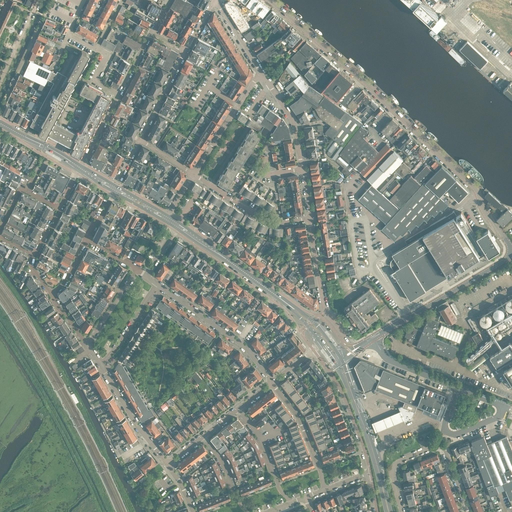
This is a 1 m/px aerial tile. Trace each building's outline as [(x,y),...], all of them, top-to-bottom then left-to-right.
[(173,0),(170,7),(177,11),(186,16),(189,10),(192,6),(182,0),(173,0)] [(199,0),(197,5),(204,9),(208,0),(199,0)] [(230,0),(228,0),(225,3),(226,8),(242,32),(250,26),(235,4),(230,0)] [(258,0),(249,0),(246,4),(263,17),(270,8),(258,0)] [(407,0),(431,22),(438,15),(422,0),(431,0),(432,1),(433,0),(407,0)] [(107,1),(105,6),(111,9),(114,5),(107,1)] [(147,8),(146,9),(156,14),(161,6),(151,1),(150,3),(149,2),(147,6),(148,7),(147,8)] [(6,3),(4,8),(10,11),(13,6),(6,3)] [(100,7),(99,9),(109,14),(111,9),(105,6),(103,8),(100,7)] [(194,13),(199,16),(202,10),(196,6),(195,9),(196,10),(194,13)] [(86,7),(84,12),(91,15),(94,16),(94,15),(91,13),(93,10),(91,9),(86,7)] [(145,14),(154,19),(156,14),(142,7),(141,9),(146,12),(145,14)] [(170,7),(167,12),(174,16),(177,11),(170,7)] [(4,8),(1,13),(8,16),(10,11),(4,8)] [(101,12),(100,15),(106,19),(109,14),(99,9),(98,11),(101,12)] [(154,19),(136,9),(135,13),(152,22),(154,19)] [(270,20),(276,14),(272,10),(262,23),(264,24),(269,18),(270,20)] [(167,12),(164,18),(171,22),(174,16),(167,12)] [(210,26),(219,21),(213,12),(205,27),(206,29),(210,26)] [(1,13),(0,15),(0,18),(6,21),(8,16),(1,13)] [(114,20),(121,24),(123,20),(122,19),(123,16),(118,13),(114,20)] [(190,18),(196,22),(198,17),(192,13),(190,18)] [(276,14),(270,20),(273,22),(272,24),(276,27),(283,19),(276,14)] [(97,17),(97,18),(96,19),(104,23),(106,19),(100,15),(98,18),(97,17)] [(437,31),(447,21),(441,15),(431,26),(437,31)] [(96,19),(97,18),(94,17),(93,21),(96,22),(95,24),(101,28),(104,23),(96,19)] [(136,23),(145,28),(149,22),(140,17),(136,23)] [(164,18),(161,23),(168,26),(169,27),(171,22),(164,18)] [(188,18),(185,23),(192,27),(195,23),(188,18)] [(51,26),(53,27),(54,28),(55,25),(54,25),(55,22),(46,19),(44,23),(51,26)] [(133,31),(141,35),(145,29),(140,27),(140,25),(128,19),(127,21),(134,25),(136,26),(133,31)] [(289,26),(283,20),(273,29),(275,31),(278,27),(284,32),(289,26)] [(75,31),(80,33),(86,23),(83,21),(81,25),(79,24),(75,31)] [(210,26),(213,30),(221,25),(220,22),(219,21),(210,26)] [(80,33),(85,36),(88,29),(86,28),(88,24),(86,23),(80,33)] [(168,26),(161,23),(158,30),(158,31),(164,34),(165,30),(164,30),(165,28),(166,28),(168,26)] [(185,23),(182,28),(189,32),(192,27),(185,23)] [(481,28),(490,37),(495,32),(485,23),(481,28)] [(43,24),(41,29),(50,34),(53,29),(43,24)] [(63,25),(60,31),(66,34),(68,28),(63,25)] [(221,25),(213,30),(216,35),(224,30),(224,29),(223,27),(222,27),(221,25)] [(85,36),(89,38),(94,30),(95,28),(93,27),(91,31),(88,29),(85,36)] [(290,27),(281,36),(287,41),(295,32),(296,31),(295,31),(291,27),(290,27)] [(94,30),(89,38),(94,41),(98,34),(95,33),(97,31),(96,31),(97,29),(95,28),(94,30)] [(182,28),(179,33),(187,37),(189,32),(182,28)] [(224,30),(216,35),(219,40),(227,35),(227,34),(225,31),(224,30)] [(244,35),(246,38),(254,33),(252,30),(244,35)] [(301,36),(295,32),(287,41),(287,42),(288,41),(289,42),(287,43),(287,45),(291,48),(291,47),(301,36)] [(182,43),(183,43),(187,37),(179,33),(178,36),(177,35),(174,39),(178,42),(182,43)] [(254,33),(246,38),(248,41),(256,36),(254,33)] [(37,38),(36,40),(44,44),(47,39),(48,38),(39,34),(37,38)] [(123,41),(138,49),(141,43),(126,35),(123,41)] [(227,35),(219,40),(222,44),(230,39),(228,36),(227,35)] [(287,41),(281,36),(281,37),(257,53),(260,57),(259,58),(260,58),(265,66),(271,61),(269,58),(272,56),(272,55),(273,54),(271,52),(274,50),(276,52),(277,52),(276,49),(279,47),(285,43),(287,41)] [(301,37),(291,47),(295,51),(305,40),(301,37)] [(218,49),(198,38),(197,38),(195,42),(194,44),(192,48),(192,49),(212,59),(218,49)] [(36,40),(31,50),(38,53),(43,56),(41,60),(49,64),(51,59),(55,61),(59,49),(56,48),(53,47),(55,43),(47,39),(44,44),(36,40)] [(161,50),(160,52),(167,56),(170,49),(153,39),(150,44),(161,50)] [(230,39),(222,44),(225,49),(233,44),(233,43),(231,41),(230,39)] [(116,52),(119,52),(123,44),(118,41),(113,50),(116,52)] [(304,73),(321,54),(306,41),(291,57),(304,73)] [(480,69),(488,60),(467,41),(459,49),(480,69)] [(150,44),(147,50),(155,55),(157,51),(160,52),(161,50),(150,44)] [(233,44),(225,49),(228,54),(232,51),(233,53),(237,50),(235,48),(236,48),(234,45),(233,44)] [(121,56),(128,59),(134,49),(127,45),(121,56)] [(159,57),(156,64),(169,71),(178,54),(177,52),(170,49),(167,56),(166,56),(164,60),(162,58),(159,57)] [(199,53),(191,50),(189,54),(202,61),(203,60),(201,59),(202,58),(200,58),(202,54),(199,53)] [(237,51),(237,50),(233,53),(232,51),(228,54),(232,60),(240,55),(239,53),(237,50),(237,51)] [(31,51),(27,59),(31,60),(33,62),(37,54),(31,51)] [(30,123),(29,124),(39,129),(37,133),(42,135),(45,137),(47,133),(48,134),(56,138),(70,146),(71,145),(71,144),(73,139),(74,138),(76,133),(54,121),(56,116),(60,111),(59,111),(62,106),(65,102),(65,101),(64,101),(68,96),(67,96),(71,91),(70,91),(73,86),(72,86),(76,81),(75,81),(79,76),(78,76),(81,71),(80,71),(84,66),(83,66),(87,61),(86,61),(89,55),(81,51),(81,52),(80,53),(78,57),(71,53),(60,73),(57,71),(56,73),(51,71),(47,79),(53,83),(38,112),(36,111),(30,123)] [(202,61),(189,54),(187,58),(194,62),(196,60),(197,61),(201,64),(202,61)] [(322,54),(309,68),(318,75),(331,61),(322,54)] [(240,55),(232,60),(235,64),(243,59),(242,58),(240,55)] [(120,58),(117,63),(127,68),(130,64),(120,58)] [(243,59),(235,64),(237,69),(246,64),(245,62),(243,60),(243,59)] [(186,60),(183,65),(196,72),(198,70),(196,69),(195,70),(191,67),(193,64),(186,60)] [(51,71),(30,61),(23,75),(44,86),(47,79),(51,71)] [(314,81),(323,88),(339,69),(331,61),(314,81)] [(302,93),(309,85),(289,62),(279,79),(295,98),(297,97),(302,93)] [(127,68),(117,63),(115,67),(125,73),(127,68)] [(246,64),(237,69),(240,73),(240,74),(249,68),(248,68),(247,67),(248,67),(246,64)] [(196,72),(183,65),(180,71),(188,74),(189,71),(194,73),(193,74),(195,75),(196,72)] [(139,67),(136,72),(143,75),(145,71),(139,67)] [(155,72),(155,73),(165,78),(165,77),(168,72),(161,68),(159,72),(156,71),(155,72)] [(249,68),(240,74),(240,75),(238,79),(246,84),(253,74),(249,68)] [(305,73),(312,82),(318,75),(309,68),(305,73)] [(323,89),(337,99),(353,80),(340,69),(323,89)] [(136,72),(134,77),(140,80),(143,75),(136,72)] [(187,75),(180,72),(177,77),(184,81),(185,79),(187,75)] [(154,75),(156,76),(154,80),(162,84),(164,79),(165,78),(155,73),(154,75)] [(134,77),(131,81),(138,85),(140,80),(134,77)] [(177,77),(174,83),(181,87),(184,81),(177,77)] [(119,84),(113,81),(109,79),(108,81),(112,82),(110,85),(116,89),(119,84)] [(17,81),(15,85),(24,90),(26,85),(17,81)] [(131,81),(129,86),(135,89),(138,85),(131,81)] [(237,81),(234,85),(242,91),(242,90),(244,88),(245,86),(237,81)] [(148,86),(148,87),(157,92),(158,90),(158,91),(161,86),(153,82),(151,86),(149,84),(148,86)] [(510,82),(503,90),(511,98),(511,83),(511,82),(510,82)] [(72,147),(69,152),(73,154),(73,155),(76,155),(80,157),(82,153),(83,151),(84,149),(86,145),(88,142),(89,139),(91,137),(90,137),(92,134),(92,133),(93,132),(94,131),(95,128),(96,128),(95,127),(96,127),(96,125),(98,123),(98,122),(101,116),(105,110),(108,104),(111,98),(105,95),(104,94),(102,93),(103,91),(96,88),(92,86),(90,85),(88,84),(88,85),(86,84),(84,83),(83,85),(83,86),(79,92),(87,97),(88,96),(92,99),(96,101),(93,107),(86,120),(83,125),(82,128),(81,129),(81,130),(80,130),(79,131),(78,128),(76,129),(76,131),(76,133),(74,138),(73,139),(71,144),(71,145),(72,145),(72,147)] [(173,84),(171,90),(183,96),(184,94),(179,92),(181,88),(173,84)] [(234,85),(231,90),(239,95),(241,92),(242,91),(234,85)] [(312,106),(315,108),(324,96),(309,85),(302,93),(297,97),(299,99),(301,97),(306,106),(304,107),(305,109),(309,107),(311,105),(312,106)] [(129,86),(126,91),(133,94),(135,89),(129,86)] [(12,91),(19,94),(24,96),(26,92),(14,87),(12,91)] [(35,91),(33,94),(39,97),(41,92),(32,87),(31,89),(35,91)] [(146,89),(149,90),(147,94),(154,98),(157,93),(157,92),(148,87),(146,89)] [(229,89),(226,93),(236,100),(236,99),(238,97),(239,95),(231,90),(229,89)] [(183,96),(171,90),(168,95),(175,99),(177,96),(182,98),(183,96)] [(363,90),(353,99),(348,105),(354,111),(363,101),(364,102),(361,106),(363,107),(371,98),(367,95),(367,94),(363,90)] [(126,91),(124,95),(130,99),(133,94),(126,91)] [(11,92),(9,97),(19,102),(21,97),(11,92)] [(130,99),(124,95),(121,100),(128,103),(130,99)] [(146,96),(144,99),(142,98),(141,100),(150,105),(151,104),(154,99),(146,96)] [(164,101),(178,108),(179,106),(173,103),(175,100),(167,96),(164,101)] [(322,119),(331,125),(337,130),(344,120),(340,117),(345,111),(324,96),(315,108),(316,109),(312,111),(317,120),(322,119)] [(296,113),(305,109),(304,107),(306,106),(301,97),(299,99),(290,105),(296,113)] [(372,99),(360,110),(363,114),(369,109),(372,112),(378,105),(372,99)] [(141,100),(139,103),(142,104),(140,108),(147,112),(150,107),(150,105),(141,100)] [(224,100),(221,104),(229,110),(230,109),(230,110),(232,107),(231,107),(232,105),(224,100)] [(118,106),(117,108),(130,115),(131,113),(131,112),(132,111),(133,107),(121,101),(120,102),(118,106)] [(164,102),(161,107),(171,112),(171,111),(169,110),(171,106),(164,102)] [(221,104),(218,109),(226,114),(227,114),(229,111),(228,111),(229,110),(221,104)] [(269,140),(270,140),(291,137),(288,127),(283,119),(284,118),(283,115),(281,117),(262,104),(257,112),(264,116),(259,123),(264,126),(260,132),(259,133),(269,140)] [(5,105),(2,113),(7,116),(11,108),(5,105)] [(12,108),(7,116),(12,119),(17,111),(20,107),(17,106),(17,107),(15,110),(12,108)] [(380,106),(373,113),(367,119),(365,121),(367,123),(375,115),(377,117),(384,110),(380,106)] [(171,112),(161,107),(159,112),(166,116),(168,112),(170,113),(171,112)] [(29,108),(21,124),(26,127),(26,126),(27,127),(29,122),(31,119),(35,111),(32,109),(29,108)] [(116,110),(114,113),(120,116),(127,120),(130,115),(117,108),(116,110)] [(135,112),(133,114),(143,119),(144,118),(147,113),(139,109),(137,113),(135,112)] [(218,109),(215,114),(223,119),(224,118),(224,119),(226,116),(225,116),(226,114),(218,109)] [(298,117),(299,119),(307,115),(304,110),(297,114),(298,116),(298,117)] [(260,132),(264,126),(259,123),(248,116),(240,111),(237,117),(244,122),(260,132)] [(337,130),(331,125),(325,132),(326,133),(325,135),(329,139),(331,137),(344,147),(362,123),(358,120),(345,111),(340,117),(344,120),(337,130)] [(18,113),(14,120),(20,124),(26,114),(22,112),(21,114),(18,113)] [(114,113),(112,119),(117,122),(118,119),(125,123),(127,120),(120,116),(114,113)] [(132,116),(135,118),(133,122),(140,125),(143,120),(143,119),(133,114),(132,116)] [(215,114),(212,118),(220,123),(221,123),(223,120),(222,120),(223,119),(215,114)] [(158,115),(155,120),(155,121),(165,126),(166,124),(163,123),(165,119),(158,115)] [(307,115),(299,119),(300,121),(301,122),(302,124),(309,120),(307,115)] [(117,122),(112,119),(109,124),(114,127),(117,122)] [(392,119),(381,130),(387,136),(398,124),(392,119)] [(211,120),(208,125),(216,130),(217,129),(217,130),(218,127),(219,125),(211,120)] [(159,131),(161,127),(163,128),(165,126),(155,121),(154,122),(152,127),(159,131)] [(127,126),(126,128),(136,133),(137,132),(139,127),(132,123),(130,127),(127,126)] [(108,125),(106,129),(116,134),(117,133),(114,131),(116,129),(109,125),(108,125)] [(208,125),(205,129),(213,134),(214,134),(216,132),(215,131),(216,130),(208,125)] [(399,125),(393,131),(395,133),(393,135),(394,137),(403,129),(399,125)] [(361,126),(344,147),(339,153),(344,157),(363,137),(368,132),(361,126)] [(157,134),(159,131),(152,127),(149,132),(149,133),(158,138),(160,136),(157,134)] [(125,130),(128,131),(126,135),(133,139),(136,134),(135,134),(136,133),(126,128),(125,130)] [(248,133),(246,135),(256,141),(261,135),(251,128),(248,133)] [(104,133),(104,134),(111,137),(113,135),(115,136),(116,134),(106,129),(104,133)] [(205,129),(202,134),(210,139),(211,139),(213,136),(212,136),(213,134),(205,129)] [(394,137),(397,139),(405,131),(403,129),(394,137)] [(148,134),(145,139),(153,143),(155,139),(157,140),(158,138),(149,133),(148,134)] [(102,138),(109,142),(111,138),(111,137),(104,134),(102,138)] [(202,134),(199,138),(207,143),(208,143),(210,141),(209,140),(210,139),(202,134)] [(397,145),(402,150),(407,145),(406,144),(412,138),(408,134),(399,143),(399,142),(400,141),(398,139),(397,140),(395,138),(391,142),(393,144),(393,143),(395,145),(397,144),(397,145)] [(245,137),(243,141),(252,148),(256,141),(246,135),(245,137)] [(121,140),(121,141),(130,146),(132,141),(125,137),(123,141),(121,140)] [(344,157),(349,162),(368,142),(363,137),(344,157)] [(102,138),(99,144),(106,148),(108,144),(113,147),(114,145),(109,142),(102,138)] [(199,138),(196,143),(204,148),(205,148),(207,145),(206,145),(207,143),(199,138)] [(407,145),(402,150),(407,155),(412,150),(413,151),(419,145),(412,138),(406,144),(407,145)] [(349,162),(344,157),(339,153),(344,147),(333,139),(326,148),(329,150),(327,152),(328,154),(335,159),(344,168),(342,170),(347,175),(355,167),(349,162)] [(130,146),(121,141),(120,142),(122,143),(120,147),(127,151),(130,146)] [(239,146),(238,147),(248,154),(252,148),(243,141),(240,146),(239,146)] [(4,151),(8,154),(13,145),(8,142),(4,151)] [(167,152),(168,153),(174,143),(172,142),(170,144),(166,142),(162,149),(167,152)] [(349,162),(354,166),(373,147),(368,142),(349,162)] [(169,153),(174,156),(178,150),(174,147),(176,145),(174,143),(168,153),(169,153)] [(394,150),(386,143),(378,152),(360,171),(367,178),(394,150)] [(93,155),(100,158),(105,161),(111,150),(99,144),(93,155)] [(195,145),(192,149),(200,155),(200,154),(201,154),(202,152),(203,150),(195,145)] [(416,153),(420,157),(426,151),(420,145),(412,154),(414,155),(416,153)] [(14,146),(9,155),(11,155),(10,158),(13,160),(19,149),(14,146)] [(147,154),(149,150),(142,146),(139,151),(139,152),(148,157),(150,155),(147,154)] [(248,154),(238,147),(237,149),(234,154),(244,161),(248,154)] [(354,166),(360,171),(378,152),(373,147),(354,166)] [(17,162),(19,163),(25,152),(20,149),(16,157),(19,159),(17,162)] [(192,149),(189,154),(197,159),(198,159),(199,156),(200,155),(192,149)] [(394,150),(367,178),(376,186),(400,162),(403,159),(394,150)] [(25,152),(19,163),(21,164),(22,162),(24,164),(30,154),(25,152)] [(143,162),(145,158),(147,160),(148,157),(139,152),(138,153),(135,158),(143,162)] [(112,157),(114,158),(122,162),(124,157),(120,155),(117,153),(115,156),(113,155),(112,157)] [(189,154),(186,158),(194,164),(195,163),(197,161),(196,161),(197,159),(189,154)] [(93,165),(95,166),(100,158),(93,155),(91,158),(89,161),(90,163),(93,165)] [(30,156),(25,164),(27,166),(28,167),(29,168),(30,167),(31,166),(33,166),(34,166),(34,165),(34,164),(33,163),(36,158),(32,156),(30,156)] [(157,169),(163,160),(162,159),(158,156),(156,158),(153,156),(150,162),(153,164),(153,163),(157,165),(155,167),(157,169)] [(229,161),(228,163),(238,169),(243,163),(233,156),(230,161),(229,161)] [(100,158),(95,166),(101,169),(105,161),(100,158)] [(114,158),(112,163),(119,167),(122,162),(114,158)] [(186,158),(183,163),(190,167),(192,167),(194,164),(186,158)] [(107,160),(105,164),(108,165),(107,167),(116,172),(119,167),(112,163),(107,160)] [(132,165),(140,169),(142,164),(143,165),(143,166),(147,168),(148,166),(140,162),(139,162),(134,160),(132,165)] [(165,160),(164,160),(163,160),(157,169),(159,170),(161,168),(165,170),(167,166),(169,163),(165,160)] [(401,164),(400,162),(376,186),(389,198),(402,185),(396,180),(398,179),(398,180),(401,176),(402,177),(410,169),(403,162),(401,164)] [(227,165),(224,169),(234,176),(238,169),(228,163),(227,165)] [(108,165),(105,164),(102,170),(114,177),(116,172),(107,167),(108,165)] [(44,171),(51,175),(55,177),(58,171),(59,171),(58,170),(58,171),(48,165),(44,171)] [(402,185),(389,198),(400,207),(427,178),(428,179),(435,173),(426,165),(414,178),(411,175),(402,184),(402,185)] [(444,192),(455,179),(441,166),(435,173),(428,179),(425,183),(444,201),(449,196),(444,192)] [(5,167),(2,173),(7,176),(19,182),(22,176),(21,175),(19,174),(18,174),(16,172),(14,171),(8,168),(5,167)] [(176,167),(173,172),(176,174),(184,179),(186,176),(186,173),(176,167)] [(221,174),(220,176),(230,182),(234,176),(224,169),(221,174)] [(51,186),(62,192),(70,177),(59,171),(59,172),(58,172),(51,186)] [(127,184),(130,185),(135,174),(134,174),(133,176),(127,173),(125,178),(123,182),(127,184)] [(334,178),(339,182),(344,177),(339,173),(334,178)] [(135,174),(130,185),(132,186),(133,187),(134,188),(135,188),(136,188),(140,180),(135,177),(137,175),(135,174)] [(176,174),(173,179),(181,184),(182,182),(183,182),(184,180),(184,179),(176,174)] [(49,176),(46,182),(51,185),(55,177),(51,175),(50,176),(49,176)] [(230,182),(220,176),(219,177),(219,178),(216,182),(226,189),(230,182)] [(6,181),(5,183),(15,188),(18,183),(11,179),(10,183),(6,181)] [(138,190),(141,192),(146,184),(143,183),(144,180),(142,179),(137,189),(138,189),(138,190)] [(173,179),(170,183),(178,188),(179,187),(180,187),(181,184),(173,179)] [(444,192),(449,196),(450,194),(459,201),(468,191),(455,179),(444,192)] [(142,192),(147,195),(152,187),(149,186),(151,183),(149,181),(147,185),(146,184),(142,192)] [(152,187),(147,195),(152,198),(153,197),(160,185),(161,183),(162,182),(159,181),(155,189),(152,187)] [(51,185),(46,182),(43,188),(48,191),(51,185)] [(191,188),(198,192),(202,195),(206,189),(202,186),(195,182),(191,188)] [(444,201),(425,183),(424,182),(418,189),(440,209),(442,211),(448,204),(444,201)] [(78,183),(75,189),(87,196),(91,189),(80,183),(78,183)] [(159,201),(167,188),(168,185),(165,183),(164,185),(161,183),(160,185),(153,197),(154,198),(154,199),(158,201),(159,201)] [(39,193),(42,188),(42,187),(38,184),(37,186),(35,184),(32,190),(39,193)] [(399,208),(372,184),(358,199),(385,223),(399,208)] [(8,185),(5,190),(12,194),(15,189),(8,185)] [(168,185),(167,188),(171,191),(168,196),(166,195),(167,192),(165,191),(160,200),(167,205),(168,204),(172,198),(175,193),(175,192),(177,190),(172,187),(168,185)] [(239,191),(244,195),(248,189),(243,185),(239,191)] [(59,197),(62,193),(55,189),(56,189),(53,187),(51,186),(50,188),(52,189),(54,191),(53,194),(59,197)] [(48,191),(43,188),(42,188),(39,193),(45,196),(48,191)] [(244,195),(250,198),(254,192),(248,189),(244,195)] [(434,216),(440,209),(418,189),(412,196),(432,214),(434,216)] [(5,190),(3,195),(10,198),(12,194),(5,190)] [(81,193),(74,190),(71,196),(77,199),(81,193)] [(86,199),(87,199),(85,201),(88,203),(86,207),(88,208),(96,193),(94,192),(94,191),(92,190),(91,190),(86,199)] [(206,198),(211,201),(215,195),(210,191),(206,198)] [(57,202),(59,197),(53,194),(49,192),(47,194),(52,196),(50,199),(57,202)] [(250,198),(255,202),(259,196),(254,192),(250,198)] [(486,195),(485,196),(490,200),(487,203),(494,210),(498,206),(501,209),(504,206),(501,203),(488,192),(486,195)] [(21,202),(23,203),(27,196),(23,194),(21,194),(17,202),(20,204),(21,202)] [(98,207),(103,197),(101,196),(101,195),(99,194),(98,194),(97,194),(91,205),(95,207),(96,206),(98,207)] [(3,195),(1,199),(8,203),(10,198),(3,195)] [(211,201),(217,205),(221,199),(215,195),(211,201)] [(25,204),(28,205),(32,198),(27,196),(23,203),(21,206),(23,207),(25,204)] [(77,199),(71,196),(69,200),(81,206),(82,204),(76,201),(77,199)] [(255,202),(261,206),(265,199),(259,196),(255,202)] [(432,214),(412,196),(406,202),(424,219),(426,221),(432,214)] [(32,198),(28,205),(28,206),(28,207),(32,209),(36,201),(32,198)] [(217,205),(222,209),(226,202),(221,199),(217,205)] [(261,206),(266,209),(270,203),(265,199),(261,206)] [(37,201),(34,208),(37,209),(37,208),(43,211),(44,211),(50,214),(53,210),(46,206),(37,201)] [(69,201),(66,206),(78,212),(79,210),(77,210),(78,208),(76,205),(69,201)] [(117,204),(112,202),(104,216),(109,219),(112,220),(120,205),(117,204)] [(222,209),(228,212),(232,206),(226,202),(222,209)] [(424,219),(406,202),(400,209),(416,224),(418,226),(424,219)] [(270,203),(266,209),(272,213),(276,207),(270,203)] [(119,206),(120,205),(112,220),(106,231),(109,232),(116,218),(119,220),(125,209),(124,208),(124,209),(124,208),(124,207),(122,206),(121,207),(120,207),(119,206)] [(78,212),(66,206),(63,211),(70,215),(72,212),(77,214),(78,212)] [(228,212),(233,216),(238,209),(232,206),(228,212)] [(500,215),(496,219),(497,220),(503,226),(511,217),(511,212),(508,208),(504,206),(501,209),(504,212),(500,215)] [(198,218),(203,209),(199,207),(196,213),(194,215),(192,218),(191,220),(190,221),(191,221),(190,221),(194,223),(198,225),(204,217),(205,215),(204,214),(200,219),(198,218)] [(318,215),(318,216),(326,214),(326,211),(328,211),(328,210),(333,209),(333,207),(326,208),(325,209),(317,210),(318,213),(317,213),(317,215),(318,215)] [(238,209),(233,216),(239,219),(243,213),(238,209)] [(416,224),(400,209),(394,216),(408,229),(410,231),(416,224)] [(50,214),(44,211),(43,211),(41,215),(48,219),(50,214)] [(125,230),(129,224),(134,214),(128,211),(120,224),(123,226),(122,228),(125,230)] [(452,274),(451,273),(461,267),(462,267),(463,267),(465,265),(475,259),(476,260),(487,253),(477,236),(461,211),(435,227),(436,228),(401,249),(400,249),(392,254),(394,258),(393,259),(392,259),(392,260),(391,260),(391,261),(390,261),(390,262),(390,263),(390,264),(390,265),(391,266),(393,271),(392,272),(393,274),(394,276),(395,275),(395,276),(396,275),(408,295),(409,296),(411,297),(412,298),(414,297),(416,297),(442,281),(452,274)] [(60,218),(67,221),(69,217),(70,218),(71,217),(62,212),(60,218)] [(45,223),(48,219),(41,215),(39,214),(38,215),(41,216),(39,220),(45,223)] [(129,224),(134,227),(139,217),(137,216),(137,215),(135,214),(134,214),(129,224)] [(241,220),(247,224),(250,217),(244,214),(241,220)] [(25,225),(18,221),(9,216),(6,223),(21,231),(25,225)] [(408,229),(394,216),(387,222),(400,234),(402,236),(408,229)] [(131,233),(129,237),(135,240),(141,231),(147,221),(142,218),(141,219),(139,217),(134,227),(131,233)] [(204,217),(197,225),(211,236),(217,227),(204,217)] [(247,224),(253,227),(256,220),(250,217),(247,224)] [(43,228),(45,223),(39,220),(36,218),(34,222),(37,223),(36,224),(43,228)] [(216,230),(212,235),(214,237),(217,240),(218,240),(219,241),(220,241),(225,235),(230,227),(232,224),(224,218),(216,230)] [(59,219),(57,223),(64,227),(66,222),(59,219)] [(253,227),(258,230),(262,223),(256,220),(253,227)] [(109,225),(107,224),(102,221),(93,238),(93,240),(104,245),(109,236),(109,237),(111,233),(109,232),(106,231),(109,225)] [(147,240),(149,236),(150,236),(151,234),(151,235),(152,234),(154,235),(156,232),(154,230),(156,226),(152,224),(148,222),(143,232),(141,231),(132,247),(141,253),(148,241),(147,240)] [(400,234),(387,222),(381,229),(394,241),(400,234)] [(1,235),(5,236),(9,230),(11,226),(6,223),(1,233),(1,235)] [(64,227),(57,223),(54,228),(62,231),(63,229),(68,231),(69,230),(66,228),(64,227)] [(262,223),(258,230),(264,233),(268,226),(262,223)] [(28,225),(27,227),(40,234),(42,229),(35,225),(33,228),(28,225)] [(9,230),(5,236),(10,239),(13,232),(14,231),(15,231),(16,228),(14,227),(13,230),(12,230),(11,231),(9,230)] [(40,234),(27,227),(26,229),(31,232),(30,235),(37,239),(40,234)] [(76,232),(83,236),(85,231),(78,228),(76,232)] [(54,229),(51,234),(59,237),(61,233),(54,229)] [(488,230),(477,236),(487,253),(489,256),(500,249),(494,240),(495,239),(493,236),(492,236),(488,230)] [(11,239),(16,242),(19,235),(14,233),(11,239)] [(72,238),(80,242),(82,237),(75,233),(72,238)] [(21,245),(26,248),(30,241),(27,239),(27,238),(28,235),(27,234),(25,237),(25,238),(21,245)] [(49,238),(56,242),(59,237),(51,234),(49,238)] [(223,244),(224,245),(225,245),(226,245),(226,246),(231,239),(233,236),(230,234),(228,236),(226,235),(221,242),(223,244)] [(19,235),(16,242),(20,245),(24,238),(19,235)] [(30,241),(26,248),(30,250),(32,249),(35,243),(37,239),(32,237),(30,241)] [(105,246),(109,248),(115,238),(112,237),(111,240),(108,239),(105,246)] [(56,242),(49,238),(46,243),(54,247),(56,242)] [(63,242),(60,247),(74,254),(80,242),(72,238),(69,245),(63,242)] [(109,248),(114,251),(117,244),(115,242),(116,239),(115,238),(109,248)] [(120,254),(125,257),(130,249),(127,247),(130,242),(127,240),(120,254)] [(232,250),(233,250),(238,243),(233,240),(228,247),(230,248),(230,249),(231,250),(232,250)] [(269,248),(272,243),(267,240),(264,245),(269,248)] [(177,241),(177,242),(168,256),(173,260),(183,245),(177,241)] [(117,244),(114,251),(119,253),(122,246),(118,244),(119,242),(118,242),(117,244)] [(238,243),(233,250),(234,251),(234,252),(235,253),(236,253),(238,254),(243,247),(238,243)] [(5,245),(1,253),(8,257),(12,249),(5,245)] [(180,252),(179,251),(176,255),(173,260),(172,259),(171,261),(172,262),(172,261),(174,263),(175,261),(177,258),(178,257),(179,257),(180,255),(183,258),(188,250),(188,248),(186,247),(185,248),(183,247),(180,252)] [(18,252),(13,249),(9,257),(11,258),(6,269),(8,271),(10,267),(11,264),(18,252)] [(107,258),(89,249),(87,249),(84,256),(82,259),(101,269),(107,258)] [(188,250),(182,260),(185,263),(184,265),(186,266),(192,258),(191,257),(194,254),(191,252),(191,251),(189,249),(188,250)] [(63,256),(71,259),(74,254),(66,250),(63,256)] [(240,256),(245,260),(249,253),(244,250),(240,256)] [(249,253),(245,260),(249,263),(254,257),(255,254),(251,251),(249,253)] [(23,255),(18,252),(14,261),(15,262),(16,260),(19,262),(23,255)] [(51,264),(52,262),(49,261),(46,260),(48,257),(41,253),(38,258),(44,261),(51,265),(51,264)] [(137,262),(137,263),(138,263),(139,263),(140,264),(144,257),(138,254),(134,261),(137,262)] [(201,259),(195,268),(194,267),(201,258),(199,257),(196,254),(189,264),(192,266),(190,270),(193,273),(196,269),(200,272),(207,262),(203,260),(201,259)] [(336,262),(336,260),(341,259),(340,254),(333,255),(333,257),(325,258),(325,259),(325,260),(325,262),(326,263),(326,264),(336,262)] [(26,257),(23,255),(19,262),(20,263),(24,265),(27,258),(26,257)] [(60,262),(67,266),(70,260),(63,256),(60,262)] [(250,264),(255,267),(260,261),(255,257),(250,264)] [(79,264),(92,270),(94,271),(94,270),(90,268),(90,267),(88,266),(89,263),(82,259),(79,264)] [(260,261),(255,267),(260,271),(266,262),(262,259),(260,261)] [(51,265),(44,261),(43,262),(39,260),(38,262),(37,262),(36,262),(35,264),(36,265),(46,271),(48,267),(46,266),(47,265),(52,267),(53,265),(51,264),(51,265)] [(342,261),(333,263),(331,263),(332,265),(326,266),(326,267),(326,268),(326,270),(327,271),(327,272),(337,270),(336,265),(343,264),(342,261)] [(20,263),(19,262),(15,269),(19,271),(18,273),(20,275),(22,271),(21,271),(24,265),(20,263)] [(203,276),(205,278),(206,276),(205,276),(212,267),(211,266),(211,265),(207,263),(200,272),(204,275),(203,276)] [(271,264),(270,264),(269,263),(262,272),(264,273),(264,274),(266,275),(267,275),(274,266),(271,264)] [(92,270),(79,264),(77,269),(84,272),(86,269),(89,271),(91,272),(92,270)] [(118,264),(115,269),(124,275),(127,271),(127,270),(118,264)] [(159,268),(159,269),(168,276),(169,274),(167,272),(169,269),(163,264),(159,268)] [(206,276),(211,280),(218,271),(215,268),(214,268),(213,267),(206,276)] [(272,279),(273,280),(280,270),(276,268),(275,270),(273,269),(268,276),(270,277),(270,278),(271,279),(272,279)] [(74,274),(83,278),(85,274),(76,269),(74,274)] [(124,275),(115,269),(112,273),(121,279),(124,275)] [(168,276),(159,269),(158,271),(158,270),(154,275),(161,280),(164,276),(166,278),(168,276)] [(22,271),(20,275),(19,278),(23,280),(22,281),(21,280),(18,286),(21,288),(24,282),(23,282),(28,273),(23,270),(22,271)] [(284,288),(294,274),(295,273),(295,272),(293,271),(292,270),(288,277),(287,276),(286,278),(285,277),(280,284),(284,288)] [(278,283),(279,284),(284,277),(281,275),(283,273),(281,271),(274,280),(275,281),(275,282),(277,284),(278,283)] [(214,279),(219,283),(224,276),(222,274),(222,273),(221,273),(220,273),(219,272),(214,279)] [(112,273),(110,277),(119,283),(121,279),(112,273)] [(294,274),(284,288),(286,289),(286,290),(288,291),(289,291),(294,284),(297,280),(294,278),(296,275),(294,274)] [(71,280),(77,284),(79,284),(82,279),(73,275),(71,280)] [(25,282),(28,286),(35,281),(33,278),(31,276),(30,277),(29,276),(27,278),(28,279),(25,282)] [(219,283),(218,284),(220,285),(221,284),(225,286),(230,280),(229,279),(228,278),(227,277),(226,277),(224,276),(219,283)] [(119,283),(110,277),(107,281),(115,287),(116,287),(119,283)] [(174,289),(175,289),(182,280),(180,279),(178,281),(174,279),(170,285),(174,289)] [(182,280),(175,289),(176,290),(181,293),(186,287),(182,284),(184,282),(182,280)] [(228,290),(231,292),(237,284),(232,280),(227,287),(229,288),(228,290)] [(35,281),(28,286),(31,289),(30,290),(28,290),(29,291),(26,293),(28,295),(29,294),(31,293),(32,293),(31,292),(39,285),(37,283),(35,281)] [(67,286),(75,290),(77,286),(79,287),(78,287),(85,290),(87,289),(82,286),(83,286),(80,285),(79,286),(70,281),(67,286)] [(237,284),(231,292),(234,294),(235,293),(237,294),(242,288),(237,284)] [(293,294),(295,295),(300,288),(295,285),(290,292),(291,292),(291,293),(292,294),(293,294)] [(99,289),(101,290),(111,296),(114,291),(114,290),(107,286),(108,286),(107,286),(105,289),(102,287),(102,288),(101,286),(99,289)] [(43,292),(40,287),(33,291),(36,296),(43,292)] [(66,287),(63,291),(68,297),(75,292),(69,289),(68,289),(66,287)] [(186,287),(181,293),(185,297),(185,296),(186,297),(193,288),(191,287),(189,289),(186,287)] [(299,298),(300,299),(305,292),(306,290),(301,287),(300,288),(295,295),(297,297),(297,298),(298,299),(299,298)] [(193,288),(186,297),(187,298),(192,301),(197,295),(193,292),(195,290),(193,288)] [(239,298),(242,300),(248,292),(243,288),(238,295),(240,296),(239,298)] [(356,323),(362,330),(369,324),(378,317),(375,313),(371,316),(369,314),(367,315),(365,312),(379,301),(376,297),(373,293),(370,289),(344,308),(350,315),(356,323)] [(111,296),(101,290),(99,292),(102,294),(100,297),(107,301),(111,296)] [(68,297),(63,291),(62,291),(59,293),(59,295),(63,301),(68,297)] [(248,292),(242,300),(245,302),(246,301),(248,302),(253,296),(250,294),(250,293),(249,293),(248,292)] [(303,301),(305,303),(311,294),(309,293),(308,294),(305,292),(300,299),(301,300),(301,301),(302,301),(303,301)] [(35,303),(37,305),(47,298),(44,293),(35,298),(38,302),(35,303)] [(309,306),(310,307),(315,300),(314,299),(315,297),(311,294),(305,303),(307,304),(307,305),(309,307),(309,306)] [(202,295),(197,302),(202,305),(203,306),(209,297),(207,295),(206,298),(202,295)] [(90,298),(97,303),(104,307),(105,305),(107,302),(100,298),(98,300),(91,296),(90,298)] [(162,310),(169,300),(167,299),(163,296),(156,306),(162,310)] [(209,297),(203,306),(204,306),(204,307),(208,310),(213,303),(210,301),(211,298),(209,297)] [(247,308),(250,310),(252,311),(259,301),(257,299),(255,297),(255,298),(254,297),(249,304),(249,305),(247,308)] [(315,300),(310,307),(311,307),(311,308),(314,310),(319,307),(318,303),(317,303),(317,302),(316,297),(315,297),(314,299),(315,300)] [(47,298),(37,305),(36,306),(39,310),(41,310),(43,309),(43,308),(44,308),(51,303),(47,298)] [(64,304),(68,308),(79,301),(80,300),(78,298),(73,302),(71,299),(64,304)] [(167,313),(174,304),(171,301),(169,300),(162,310),(160,311),(166,315),(167,314),(167,313)] [(79,301),(68,308),(71,313),(77,308),(75,306),(80,302),(79,301)] [(438,306),(448,324),(457,318),(446,301),(438,306)] [(257,308),(261,312),(266,305),(261,302),(257,308)] [(97,303),(95,305),(91,303),(90,305),(100,312),(101,310),(104,307),(97,303)] [(167,313),(167,314),(172,317),(179,307),(177,306),(174,304),(167,313)] [(48,315),(55,311),(54,308),(54,307),(53,306),(52,306),(52,305),(44,310),(47,315),(44,317),(45,319),(49,316),(48,315)] [(100,312),(90,305),(88,307),(92,310),(90,312),(97,317),(99,314),(100,312)] [(266,305),(261,312),(266,315),(271,309),(266,305)] [(498,305),(489,310),(491,313),(493,312),(497,318),(506,314),(501,306),(499,307),(498,305)] [(172,317),(177,321),(184,311),(181,309),(181,308),(179,307),(172,317)] [(74,317),(75,319),(85,312),(86,313),(89,311),(88,310),(87,308),(81,312),(82,313),(81,313),(78,309),(72,314),(74,317)] [(215,308),(211,315),(215,318),(216,319),(223,310),(221,308),(219,311),(215,308)] [(151,309),(148,314),(154,318),(156,315),(160,318),(162,316),(151,309)] [(223,310),(216,319),(217,319),(217,320),(222,323),(227,316),(223,313),(225,311),(223,310)] [(177,321),(182,324),(189,314),(188,313),(187,313),(184,311),(177,321)] [(269,318),(268,320),(271,322),(277,314),(276,314),(277,313),(274,311),(273,312),(272,311),(267,317),(269,318)] [(47,322),(48,324),(49,325),(60,317),(59,315),(57,312),(50,317),(52,320),(47,322)] [(85,312),(75,319),(78,324),(85,319),(83,316),(86,314),(85,312)] [(148,314),(145,318),(151,322),(153,320),(161,325),(161,324),(164,326),(165,325),(154,318),(148,314)] [(182,324),(187,328),(194,318),(191,316),(189,314),(182,324)] [(227,316),(222,323),(226,326),(227,326),(234,317),(232,316),(230,318),(227,316)] [(440,327),(437,326),(439,321),(428,316),(422,331),(411,326),(409,332),(407,331),(405,336),(407,337),(405,341),(416,345),(428,350),(429,348),(453,357),(458,346),(433,336),(437,327),(439,329),(438,332),(460,341),(464,332),(442,323),(440,327)] [(61,318),(60,317),(49,325),(48,324),(45,327),(46,329),(50,327),(55,324),(56,326),(58,325),(63,321),(61,318)] [(234,317),(227,326),(228,327),(233,331),(238,324),(234,321),(236,319),(234,317)] [(264,329),(263,330),(264,331),(265,330),(266,330),(269,327),(271,328),(273,326),(275,324),(277,327),(284,321),(283,321),(284,320),(282,318),(281,319),(280,317),(273,323),(272,324),(270,323),(264,329)] [(145,318),(141,323),(148,327),(150,324),(154,327),(155,325),(151,322),(145,318)] [(187,328),(193,332),(200,322),(198,320),(198,321),(194,318),(187,328)] [(468,320),(475,333),(478,331),(474,326),(475,326),(470,318),(468,320)] [(81,327),(85,330),(85,331),(86,331),(87,331),(88,332),(93,323),(87,319),(79,324),(81,327)] [(63,321),(58,325),(60,328),(56,331),(57,332),(67,325),(65,322),(63,321)] [(193,332),(198,335),(205,326),(201,323),(200,322),(193,332)] [(141,323),(139,327),(138,328),(145,332),(146,329),(151,332),(152,330),(148,327),(141,323)] [(285,323),(279,328),(281,330),(279,331),(280,333),(288,327),(287,326),(288,325),(286,323),(285,323)] [(67,325),(57,332),(58,334),(62,331),(64,334),(70,330),(67,325)] [(198,335),(203,339),(210,329),(208,328),(205,326),(198,335)] [(138,328),(139,327),(138,327),(135,332),(134,332),(134,333),(135,333),(135,332),(140,336),(146,340),(147,338),(143,335),(145,332),(138,328)] [(280,333),(278,335),(282,339),(285,336),(292,331),(291,331),(292,330),(290,328),(289,329),(288,327),(280,333)] [(203,339),(208,343),(212,337),(213,337),(215,333),(212,331),(212,330),(210,329),(203,339)] [(61,342),(62,343),(74,335),(71,331),(64,335),(66,338),(61,342)] [(130,340),(137,344),(139,341),(143,344),(144,342),(138,338),(139,337),(140,336),(135,332),(135,333),(134,333),(133,334),(133,335),(130,340)] [(273,347),(286,363),(291,359),(290,358),(300,351),(300,352),(305,348),(301,343),(302,342),(300,341),(298,338),(297,336),(296,337),(293,332),(273,347)] [(472,335),(477,344),(482,339),(478,332),(472,335)] [(74,335),(62,343),(63,345),(68,342),(70,344),(77,340),(74,335)] [(218,350),(221,352),(227,343),(226,342),(221,338),(217,345),(220,348),(218,350)] [(257,338),(250,343),(254,348),(255,349),(263,342),(262,340),(260,342),(257,338)] [(71,345),(66,348),(68,350),(72,347),(74,350),(81,345),(77,340),(70,345),(71,345)] [(130,341),(127,345),(134,349),(138,352),(139,350),(135,347),(137,344),(130,340),(129,340),(130,341)] [(263,342),(255,349),(256,350),(255,350),(259,354),(265,349),(263,346),(265,344),(263,342)] [(497,368),(505,363),(508,366),(503,369),(511,382),(511,342),(490,356),(497,368)] [(227,343),(221,352),(223,353),(224,351),(228,353),(233,347),(228,343),(227,343)] [(124,350),(130,354),(135,357),(136,355),(132,352),(134,349),(127,345),(124,350)] [(124,350),(121,354),(127,358),(132,361),(133,360),(129,357),(130,354),(124,350)] [(234,362),(235,364),(244,357),(243,356),(240,352),(233,357),(236,360),(234,362)] [(466,357),(468,361),(476,357),(474,353),(466,357)] [(486,353),(468,367),(471,371),(489,357),(486,353)] [(127,358),(121,354),(118,359),(129,366),(130,364),(125,361),(127,358)] [(245,358),(244,357),(235,364),(237,366),(239,364),(242,368),(248,362),(245,358)] [(271,359),(278,368),(279,367),(284,364),(279,357),(275,360),(273,358),(271,359)] [(91,359),(77,368),(78,370),(82,368),(84,370),(86,369),(94,364),(91,359)] [(278,368),(271,359),(269,361),(271,363),(268,366),(273,372),(277,369),(278,368)] [(314,363),(311,359),(306,363),(306,364),(300,368),(296,371),(298,375),(303,371),(307,368),(314,363)] [(401,406),(399,407),(398,407),(399,408),(399,407),(405,422),(406,422),(405,422),(411,420),(414,411),(415,412),(416,409),(416,407),(417,407),(417,406),(416,406),(417,405),(425,385),(383,369),(370,363),(360,360),(355,366),(365,391),(375,387),(375,388),(375,389),(390,394),(405,401),(405,402),(404,402),(405,402),(404,404),(403,406),(402,406),(401,406)] [(126,372),(123,366),(118,363),(114,370),(114,371),(113,372),(115,376),(114,376),(116,378),(126,372)] [(315,365),(314,363),(307,368),(303,371),(304,373),(308,370),(307,369),(311,373),(318,368),(316,365),(315,365)] [(98,370),(94,365),(88,370),(86,372),(89,376),(98,370)] [(197,370),(195,368),(190,373),(198,383),(202,379),(195,372),(197,370)] [(318,368),(311,373),(315,378),(312,380),(313,382),(314,381),(314,382),(318,379),(318,378),(322,374),(320,371),(320,370),(318,368)] [(250,372),(256,380),(261,376),(255,369),(250,372)] [(129,377),(126,372),(116,378),(117,380),(119,383),(129,377)] [(256,380),(250,372),(246,375),(252,383),(256,380)] [(100,374),(99,374),(92,379),(95,384),(102,379),(100,374)] [(253,383),(252,383),(246,375),(242,379),(248,387),(253,383)] [(239,383),(235,386),(240,393),(241,393),(242,392),(243,391),(246,388),(243,385),(245,383),(238,376),(236,378),(239,383)] [(316,385),(318,388),(327,381),(325,379),(325,378),(324,377),(323,376),(318,379),(314,382),(317,385),(316,385)] [(133,383),(129,377),(119,383),(121,387),(122,389),(133,383)] [(287,378),(280,384),(283,388),(290,382),(287,378)] [(95,384),(97,389),(105,384),(102,379),(95,384)] [(283,388),(286,392),(294,387),(290,382),(283,388)] [(123,391),(125,394),(136,388),(133,383),(122,389),(123,391)] [(97,389),(100,393),(108,389),(105,384),(97,389)] [(319,393),(322,391),(324,395),(322,396),(332,391),(331,390),(332,390),(330,387),(328,384),(322,387),(322,388),(320,389),(320,388),(316,390),(317,392),(318,391),(319,393)] [(422,411),(441,419),(447,403),(442,401),(445,393),(425,385),(418,404),(424,406),(422,411)] [(240,393),(235,386),(231,390),(236,396),(238,395),(239,395),(239,394),(240,393)] [(286,392),(290,397),(297,391),(294,387),(286,392)] [(127,398),(128,400),(139,394),(136,388),(125,394),(127,398)] [(100,393),(103,398),(104,397),(110,394),(111,393),(108,389),(100,393)] [(233,399),(235,397),(230,390),(225,394),(230,401),(231,400),(232,400),(233,399)] [(277,396),(272,390),(267,394),(272,400),(277,396)] [(290,397),(293,401),(300,395),(297,391),(290,397)] [(227,404),(229,402),(221,392),(219,393),(217,395),(224,405),(225,405),(226,405),(227,404)] [(323,400),(325,399),(326,399),(328,402),(335,399),(335,398),(334,397),(334,396),(332,393),(324,397),(322,398),(323,400)] [(110,394),(104,397),(106,401),(105,401),(107,406),(115,401),(112,396),(112,397),(110,394)] [(129,402),(130,402),(132,405),(142,399),(139,394),(128,400),(129,402)] [(272,400),(267,394),(262,398),(267,404),(272,400)] [(293,401),(296,405),(304,400),(300,395),(293,401)] [(267,404),(262,398),(257,402),(262,408),(267,404)] [(145,404),(142,399),(132,405),(134,409),(135,411),(145,404)] [(214,404),(219,410),(219,409),(220,409),(221,408),(224,406),(219,400),(214,404)] [(296,405),(300,410),(307,404),(304,400),(296,405)] [(118,406),(115,401),(107,406),(110,411),(118,406)] [(218,410),(211,401),(207,405),(213,414),(216,412),(217,412),(218,411),(218,410)] [(327,405),(328,407),(327,407),(329,410),(338,407),(338,406),(338,405),(337,404),(336,401),(327,405)] [(166,402),(160,406),(163,410),(163,411),(168,407),(167,406),(169,406),(166,402)] [(262,408),(257,402),(252,405),(257,411),(262,408)] [(285,406),(281,402),(274,408),(277,412),(285,406)] [(136,413),(136,412),(138,416),(148,410),(145,404),(135,411),(136,413)] [(300,410),(303,414),(311,408),(307,404),(300,410)] [(247,409),(252,415),(257,411),(252,405),(247,409)] [(121,411),(118,406),(110,411),(113,415),(121,411)] [(201,409),(203,412),(208,418),(210,416),(211,417),(212,415),(212,414),(205,406),(201,409)] [(288,411),(285,406),(277,412),(281,416),(288,411)] [(207,419),(199,410),(197,407),(195,408),(199,413),(195,416),(201,424),(207,419)] [(330,415),(330,417),(331,419),(333,418),(336,417),(336,416),(341,414),(340,411),(340,410),(339,409),(339,408),(329,412),(330,415)] [(138,416),(141,422),(153,415),(150,409),(148,410),(138,416)] [(113,415),(116,420),(117,420),(118,423),(124,419),(123,416),(124,416),(121,411),(113,415)] [(291,415),(288,411),(281,416),(284,421),(291,415)] [(312,411),(304,415),(306,420),(315,416),(312,411)] [(400,412),(374,423),(378,432),(404,421),(400,412)] [(267,414),(262,418),(266,422),(271,418),(267,414)] [(284,421),(288,425),(295,419),(291,415),(284,421)] [(333,418),(335,424),(343,421),(342,418),(343,417),(342,416),(341,416),(341,415),(336,417),(333,418)] [(317,421),(315,416),(306,420),(308,425),(317,421)] [(174,418),(179,425),(182,428),(179,431),(184,437),(185,437),(186,436),(186,435),(189,433),(184,427),(184,426),(176,417),(174,418)] [(236,430),(239,434),(241,436),(247,431),(237,417),(230,423),(236,430)] [(187,418),(186,420),(185,420),(187,422),(188,424),(185,426),(190,433),(190,432),(191,432),(192,431),(194,429),(190,423),(191,422),(189,420),(189,421),(187,418)] [(198,426),(200,424),(195,418),(190,422),(195,428),(196,428),(197,428),(198,427),(198,426)] [(266,422),(262,418),(254,424),(258,428),(266,422)] [(124,419),(118,423),(115,424),(118,429),(120,428),(128,423),(125,419),(124,419)] [(157,422),(154,424),(152,421),(145,426),(149,430),(150,431),(158,424),(157,422)] [(317,421),(308,425),(310,430),(319,426),(317,421)] [(344,422),(336,425),(338,431),(346,428),(345,425),(346,424),(345,423),(344,423),(344,422)] [(120,428),(123,432),(131,428),(128,423),(120,428)] [(230,423),(226,426),(230,431),(233,430),(234,431),(236,430),(230,423)] [(299,428),(297,423),(288,426),(290,431),(299,428)] [(150,432),(154,437),(160,432),(158,428),(160,426),(158,424),(150,431),(150,432)] [(220,430),(221,431),(225,436),(227,434),(227,435),(231,432),(230,431),(226,426),(220,430)] [(319,426),(310,430),(312,435),(320,431),(319,426)] [(123,432),(126,437),(133,433),(131,428),(123,432)] [(292,436),(301,433),(299,428),(290,431),(292,436)] [(183,438),(176,429),(171,433),(178,442),(179,441),(180,441),(181,440),(181,439),(183,438)] [(347,429),(339,432),(341,438),(349,435),(348,432),(348,430),(347,430),(347,429)] [(221,431),(217,434),(224,443),(225,442),(222,438),(225,436),(221,431)] [(320,431),(312,435),(314,440),(322,436),(320,431)] [(245,441),(251,436),(248,432),(242,437),(244,439),(240,442),(242,444),(245,441)] [(126,437),(129,442),(136,438),(133,433),(126,437)] [(292,436),(294,441),(303,438),(301,433),(292,436)] [(224,443),(217,434),(216,434),(210,439),(220,452),(227,447),(225,445),(224,443)] [(245,447),(254,440),(251,436),(245,441),(247,443),(244,446),(245,447)] [(322,436),(314,440),(316,444),(324,441),(322,436)] [(350,436),(342,439),(344,445),(352,442),(351,439),(351,437),(350,437),(350,436)] [(474,456),(476,459),(477,460),(479,465),(490,496),(505,489),(510,500),(511,499),(511,449),(507,436),(492,442),(491,440),(486,442),(484,436),(478,438),(471,441),(473,444),(471,444),(473,449),(472,450),(474,456)] [(172,438),(170,440),(168,437),(164,441),(170,448),(174,445),(172,443),(174,441),(172,438)] [(305,443),(303,438),(294,441),(296,447),(305,443)] [(164,440),(159,444),(165,452),(170,448),(164,441),(164,440)] [(251,448),(258,444),(254,440),(245,447),(246,449),(250,446),(251,448)] [(316,444),(318,449),(327,446),(324,441),(316,444)] [(277,442),(269,445),(271,450),(279,447),(277,442)] [(473,461),(476,459),(474,456),(471,457),(470,455),(468,450),(471,449),(469,442),(468,442),(465,443),(463,444),(466,451),(469,459),(470,459),(471,461),(473,461)] [(298,452),(307,448),(305,443),(296,447),(298,452)] [(352,443),(344,446),(347,452),(355,449),(355,448),(354,446),(352,443)] [(249,454),(260,450),(258,444),(251,448),(252,451),(248,452),(249,454)] [(461,453),(466,451),(463,444),(461,445),(461,444),(459,445),(458,446),(461,453)] [(202,455),(207,451),(202,445),(197,449),(202,455)] [(279,447),(271,450),(273,455),(281,452),(279,447)] [(458,455),(461,462),(458,463),(459,466),(464,464),(460,454),(457,447),(454,448),(454,447),(452,448),(452,449),(451,449),(454,456),(458,455)] [(221,453),(224,457),(234,450),(232,448),(229,451),(227,449),(221,453)] [(300,457),(309,453),(307,448),(298,452),(300,457)] [(202,455),(197,449),(192,453),(197,459),(202,455)] [(224,457),(227,461),(234,457),(231,454),(235,451),(234,450),(224,457)] [(337,450),(331,452),(334,459),(340,457),(340,456),(338,452),(337,450)] [(323,463),(328,461),(326,454),(323,456),(321,451),(319,452),(323,463)] [(281,452),(273,455),(274,460),(283,457),(281,452)] [(331,452),(326,454),(328,461),(334,459),(331,452)] [(197,459),(192,453),(187,457),(192,463),(197,459)] [(251,461),(252,463),(263,459),(262,454),(255,457),(256,459),(251,461)] [(432,456),(431,456),(434,462),(438,474),(444,471),(443,468),(440,469),(438,464),(437,464),(436,462),(440,460),(437,454),(433,456),(432,456)] [(309,459),(306,460),(309,469),(314,467),(310,455),(307,456),(309,459)] [(427,458),(426,459),(428,465),(429,466),(431,465),(431,464),(434,462),(431,456),(428,458),(427,458)] [(151,457),(150,457),(147,460),(145,458),(143,459),(150,468),(151,467),(156,464),(151,457)] [(192,463),(187,457),(182,460),(187,467),(192,463)] [(276,466),(285,463),(283,457),(274,460),(276,466)] [(150,468),(143,459),(141,461),(143,463),(140,466),(145,472),(149,469),(150,468)] [(229,465),(230,470),(237,467),(236,464),(245,461),(244,459),(229,465)] [(426,459),(420,461),(423,467),(422,467),(423,470),(429,468),(429,466),(428,465),(426,459)] [(177,464),(182,470),(187,467),(182,460),(177,464)] [(304,463),(301,464),(303,471),(309,469),(306,460),(303,462),(304,463)] [(294,462),(295,465),(296,466),(295,466),(298,473),(303,471),(301,464),(298,466),(296,461),(294,462)] [(416,471),(422,468),(419,461),(419,462),(414,464),(413,464),(414,465),(412,465),(413,468),(415,468),(416,471)] [(202,473),(210,469),(217,466),(215,462),(208,465),(209,468),(205,469),(201,471),(202,473)] [(133,467),(132,468),(135,472),(131,475),(135,480),(143,474),(135,463),(132,465),(133,467)] [(293,468),(290,469),(293,475),(298,473),(295,466),(296,466),(295,465),(292,466),(293,468)] [(203,476),(204,478),(207,476),(208,476),(219,471),(217,466),(210,469),(211,472),(206,475),(203,476)] [(406,471),(403,471),(403,473),(404,479),(406,478),(408,478),(408,480),(409,483),(409,482),(410,482),(411,482),(415,481),(414,476),(414,475),(413,474),(410,475),(409,471),(411,470),(410,468),(407,469),(407,471),(406,471)] [(461,474),(462,477),(469,474),(468,471),(473,470),(472,468),(461,472),(461,474)] [(290,469),(284,471),(287,477),(293,475),(290,469)] [(243,470),(232,474),(234,479),(241,476),(240,473),(244,472),(243,470)] [(287,477),(284,471),(282,472),(281,470),(279,471),(282,479),(287,477)] [(212,485),(223,480),(221,475),(214,478),(216,481),(210,484),(207,485),(208,487),(210,486),(212,485)] [(479,476),(464,481),(465,483),(464,483),(465,485),(466,485),(466,486),(473,483),(472,480),(478,478),(479,477),(479,476)] [(187,484),(189,488),(196,485),(195,483),(199,481),(198,479),(187,484)] [(404,487),(405,490),(416,488),(414,482),(412,482),(404,484),(403,485),(403,487),(404,487)] [(189,488),(191,493),(206,486),(206,484),(197,488),(196,485),(189,488)] [(206,486),(191,493),(193,498),(200,494),(199,492),(207,488),(206,486)] [(361,486),(355,488),(356,492),(354,493),(356,498),(359,496),(358,494),(363,492),(361,486)] [(343,492),(344,494),(345,496),(354,493),(356,492),(355,488),(354,488),(343,492)] [(168,498),(169,500),(181,495),(179,490),(172,493),(174,496),(168,498)] [(345,496),(344,494),(341,495),(340,494),(339,494),(337,495),(335,496),(338,504),(343,502),(343,501),(346,500),(345,496)] [(336,503),(334,497),(333,497),(332,496),(331,497),(330,498),(328,499),(331,505),(336,503)] [(326,499),(324,499),(324,500),(322,501),(324,508),(330,506),(327,499),(326,499)] [(317,503),(315,504),(318,511),(320,510),(320,511),(321,511),(324,511),(321,502),(320,502),(319,501),(318,502),(317,503)]
